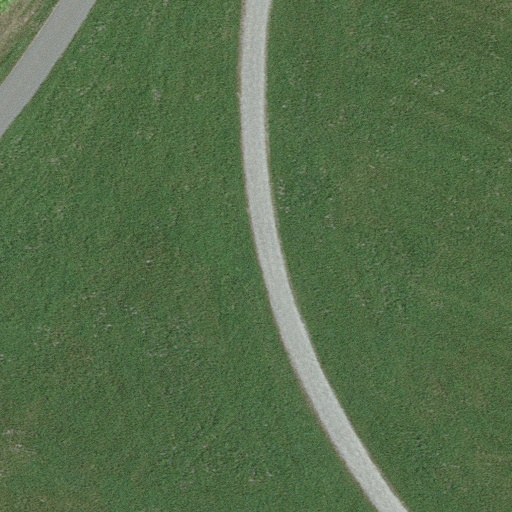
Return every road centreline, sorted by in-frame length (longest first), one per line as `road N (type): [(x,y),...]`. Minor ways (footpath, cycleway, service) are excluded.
road 1 (track): [(393,511),(308,367),(278,285),(260,213),(253,127),(258,0)]
road 2 (residential): [(78,0),(0,115)]
